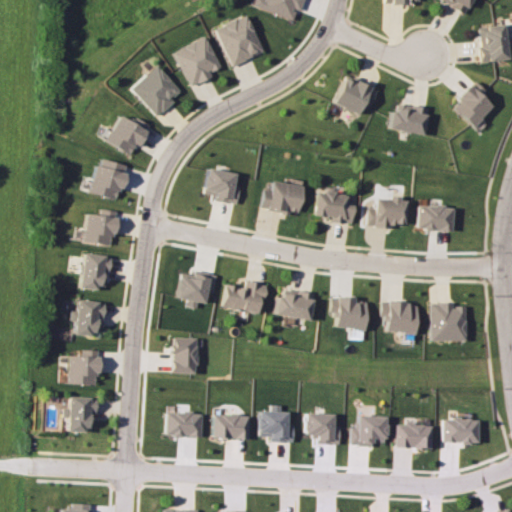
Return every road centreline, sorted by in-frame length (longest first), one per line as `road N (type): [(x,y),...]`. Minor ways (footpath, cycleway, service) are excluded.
road 1 (residential): [(337,0),(302,61),(181,138),(153,188),(132,336),(123,511)]
road 2 (residential): [(511,467),(475,481),(427,485),(33,465)]
road 3 (residential): [(147,224),(322,257),(433,266),(511,261)]
road 4 (residential): [(511,195),(505,262),(511,348)]
